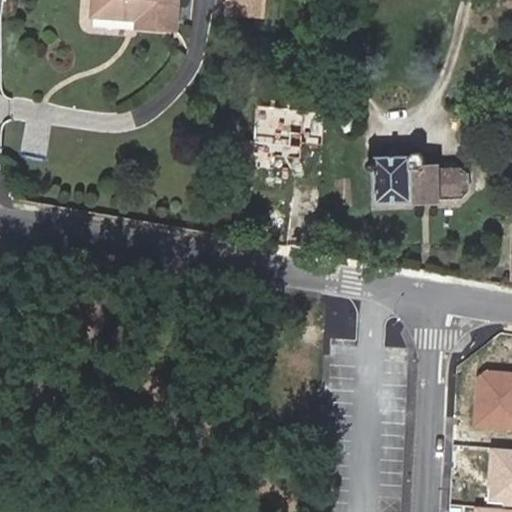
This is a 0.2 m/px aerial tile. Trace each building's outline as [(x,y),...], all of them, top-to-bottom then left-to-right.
[(93,0),(93,15),(137,19),(137,26),(176,28),(177,0),(93,0)] [(261,0),(232,0),(231,15),(260,18),(261,0)] [(351,118),(340,125),(346,134),(357,127),(351,118)] [(376,171),(377,201),(440,199),(440,196),(462,196),(467,193),(468,173),(461,167),(441,168),(441,163),(426,164),(426,159),(424,155),(421,152),(417,153),(411,157),(378,156),(378,157),(372,158),(368,161),(368,167),(370,169),(376,171)] [(511,429),(511,372),(486,369),(478,377),(474,426),(511,429)] [(489,488),(487,502),(503,504),(504,498),(508,498),(507,504),(511,504),(511,449),(492,448),(489,481),(495,482),(494,489),(489,488)]
